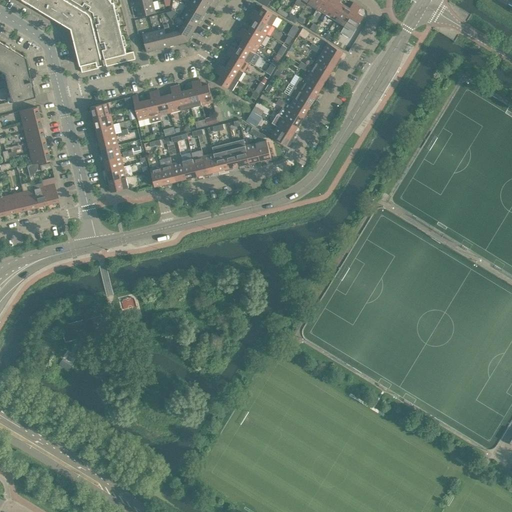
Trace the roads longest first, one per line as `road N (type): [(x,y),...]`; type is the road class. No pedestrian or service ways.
road 1 (tertiary): [(170,227),(278,199),(311,181),(422,3)]
road 2 (residential): [(365,0),(376,19),(292,160),(163,197),(170,227)]
road 3 (unclassified): [(149,511),(0,415)]
road 4 (unclassified): [(0,432),(127,511)]
road 5 (residential): [(145,74),(199,59),(236,0)]
